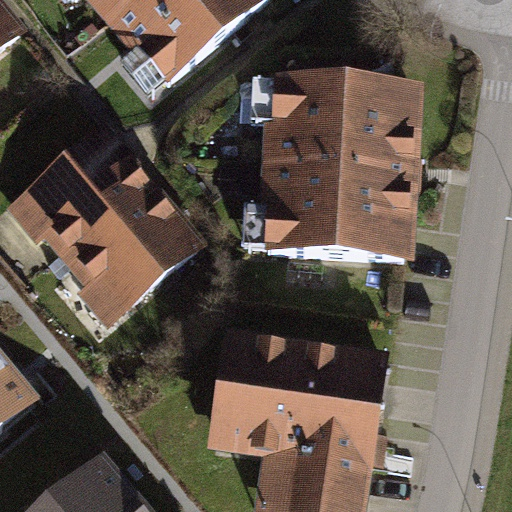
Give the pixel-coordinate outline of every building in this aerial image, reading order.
[(57,0),(0,0),(0,83),(76,22),(57,0)] [(144,0),(203,70),(287,0),(144,0)] [(465,80),(311,76),(307,252),(461,255),(465,80)] [(165,108),(53,193),(151,322),(264,237),(165,108)] [(420,511),(437,352),(260,333),(248,445),(301,451),(295,508),(335,511),(420,511)] [(0,434),(37,405),(0,359),(0,434)] [(133,511),(110,483),(75,511),(133,511)]
